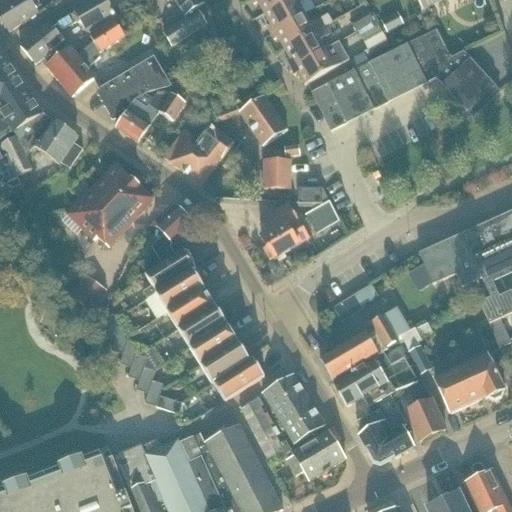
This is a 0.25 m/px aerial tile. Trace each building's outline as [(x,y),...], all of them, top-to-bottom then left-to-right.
[(10,0),(5,2),(0,6),(0,24),(7,35),(21,27),(22,28),(30,22),(34,19),(36,18),(37,17),(25,0),(10,0)] [(102,0),(95,0),(73,13),(86,35),(113,20),(102,0)] [(202,8),(197,0),(171,0),(184,19),(185,19),(187,22),(163,37),(171,49),(205,28),(195,12),(202,8)] [(252,0),(250,2),(253,7),(257,5),(264,17),(293,0),(252,0)] [(270,37),(304,18),(298,8),(308,1),(307,0),(293,0),(264,17),(271,28),(266,31),(270,37)] [(444,0),(414,0),(421,12),(444,0)] [(113,11),(117,18),(130,11),(125,3),(113,11)] [(368,12),(349,23),(355,34),(374,23),(368,12)] [(34,67),(62,44),(59,40),(63,37),(60,34),(73,27),(67,16),(47,27),(19,50),(34,67)] [(381,23),(387,34),(401,27),(396,16),(381,23)] [(285,52),(325,29),(320,21),(310,28),(304,18),(270,37),(274,43),(278,41),(285,52)] [(327,18),(320,21),(325,29),(331,25),(327,18)] [(98,58),(99,56),(123,40),(112,23),(88,39),(93,46),(76,59),(69,51),(46,71),(71,100),(94,81),(87,72),(99,61),(100,60),(98,58)] [(331,25),(325,29),(329,37),(331,39),(341,33),(335,23),(331,25)] [(368,52),(387,42),(376,23),(371,26),(374,31),(361,38),(368,52)] [(291,72),(324,53),(319,43),(329,37),(325,29),(285,52),(291,64),(287,66),(291,72)] [(387,42),(368,52),(364,55),(364,56),(354,61),(354,66),(353,66),(355,72),(352,74),(353,75),(326,88),(325,87),(309,95),(310,97),(312,103),(327,133),(334,130),(343,126),(344,128),(345,127),(344,125),(371,112),(373,114),(387,107),(386,106),(435,82),(440,88),(442,85),(468,113),(465,114),(467,116),(493,91),(498,97),(499,95),(462,56),(451,62),(448,60),(446,60),(434,34),(405,48),(407,49),(370,67),(366,59),(389,46),(387,42)] [(305,89),(345,65),(349,63),(339,45),(324,53),(291,72),(294,78),(298,76),(305,89)] [(0,188),(2,187),(14,192),(22,189),(17,179),(6,158),(2,161),(0,156),(0,142),(15,133),(40,117),(0,53),(0,188)] [(146,98),(147,98),(171,90),(154,60),(132,73),(98,92),(118,126),(134,106),(140,110),(152,103),(146,98)] [(116,131),(137,145),(160,117),(171,125),(184,107),(171,98),(157,98),(153,103),(152,103),(140,110),(134,106),(118,126),(116,131)] [(264,151),(265,150),(289,132),(264,99),(239,118),(264,151)] [(0,142),(0,156),(2,161),(6,158),(17,179),(33,172),(27,158),(33,151),(59,168),(61,166),(70,172),(83,154),(73,147),(77,142),(52,125),(40,117),(15,133),(0,142)] [(232,146),(210,129),(201,121),(189,126),(190,126),(183,134),(162,160),(199,189),(232,146)] [(286,161),(300,159),(299,148),(285,150),(286,161)] [(291,193),(292,165),(265,165),(264,193),(291,193)] [(98,241),(108,251),(154,205),(116,168),(68,218),(95,244),(98,241)] [(323,209),(323,194),(300,193),(299,208),(323,209)] [(237,202),(237,213),(258,213),(258,202),(237,202)] [(329,205),(306,218),(317,236),(338,224),(335,217),(329,205)] [(274,262),(309,242),(288,207),(260,224),(268,236),(261,240),(267,250),(263,252),(269,262),(273,260),(274,262)] [(160,267),(175,258),(169,249),(193,227),(178,211),(157,230),(165,239),(152,250),(160,267)] [(511,214),(419,257),(433,287),(457,276),(464,292),(484,283),(494,305),(483,310),(490,327),(502,322),(511,316),(511,214)] [(148,302),(155,297),(157,296),(193,273),(196,271),(185,253),(145,278),(152,288),(142,294),(148,302)] [(145,271),(156,264),(153,257),(141,264),(145,271)] [(167,315),(204,291),(193,273),(157,296),(155,297),(167,315)] [(87,296),(79,307),(90,315),(106,294),(95,286),(87,296)] [(359,294),(354,297),(362,311),(379,300),(371,286),(359,294)] [(178,333),(216,309),(204,291),(167,315),(178,333)] [(362,311),(354,297),(334,310),(343,325),(363,312),(362,311)] [(190,351),(227,327),(216,309),(178,333),(190,351)] [(400,339),(410,334),(399,314),(388,321),(386,317),(370,326),(375,334),(366,339),(364,336),(335,353),(318,363),(330,383),(376,356),(377,356),(379,359),(387,353),(386,351),(397,344),(399,343),(398,341),(400,339)] [(120,329),(122,321),(111,317),(103,340),(115,344),(120,329)] [(511,344),(502,322),(490,327),(501,351),(503,350),(511,345),(511,344)] [(201,369),(238,346),(227,327),(190,351),(201,369)] [(123,358),(128,342),(131,333),(120,329),(115,344),(111,354),(123,358)] [(414,333),(410,334),(400,339),(407,352),(416,369),(420,378),(432,372),(418,346),(421,344),(420,342),(416,333),(414,334),(414,333)] [(131,371),(135,357),(139,346),(128,342),(123,358),(120,367),(131,371)] [(213,387),(214,386),(250,364),(238,346),(201,369),(213,387)] [(144,370),(147,361),(135,357),(131,371),(128,380),(139,384),(144,370)] [(404,362),(391,369),(383,357),(372,364),(332,386),(346,409),(361,400),(367,410),(390,396),(418,386),(404,362)] [(448,418),(456,414),(487,400),(492,404),(499,400),(501,394),(502,393),(486,357),(432,382),(448,418)] [(225,404),(264,380),(253,362),(250,364),(214,386),(225,404)] [(190,368),(179,372),(184,386),(195,382),(190,368)] [(152,384),(155,374),(144,370),(139,384),(136,393),(148,397),(152,384)] [(270,411),(301,393),(293,380),(262,399),(270,411)] [(156,410),(159,399),(163,387),(152,384),(148,397),(145,406),(156,410)] [(428,403),(421,389),(396,402),(403,416),(404,415),(419,445),(444,432),(429,403),(428,403)] [(278,424),(308,405),(301,393),(270,411),(278,424)] [(179,418),(182,406),(159,399),(156,410),(179,418)] [(253,402),(255,405),(258,411),(264,408),(259,399),(258,400),(255,402),(253,402)] [(283,458),(277,447),(272,438),(268,430),(266,426),(262,419),(255,405),(239,413),(268,470),(284,461),(283,458)] [(285,436),(316,418),(308,405),(278,424),(285,436)] [(379,468),(413,450),(404,434),(392,440),(378,414),(356,426),(362,436),(358,438),(373,466),(379,468)] [(268,416),(262,419),(266,426),(272,423),(268,416)] [(316,418),(285,436),(292,448),(323,430),(316,418)] [(274,427),(268,430),(272,438),(278,435),(274,427)] [(280,511),(238,430),(205,448),(200,437),(179,446),(178,444),(176,445),(186,468),(205,511),(280,511)] [(308,485),(344,464),(327,436),(291,457),(308,485)] [(277,447),(283,458),(292,454),(286,443),(277,447)] [(205,511),(186,468),(176,445),(160,452),(156,445),(141,451),(140,450),(113,462),(114,465),(134,511),(205,511)] [(0,511),(130,511),(109,453),(83,462),(83,461),(58,470),(59,471),(28,483),(28,482),(4,491),(4,492),(0,493),(0,511)] [(282,463),(269,470),(278,486),(291,478),(282,463)] [(510,511),(492,474),(484,477),(481,471),(476,468),(472,470),(472,475),(475,482),(463,488),(474,511),(510,511)] [(463,511),(457,499),(429,511),(463,511)]
